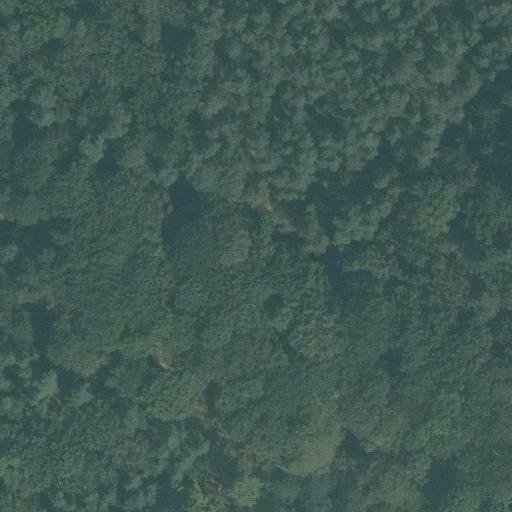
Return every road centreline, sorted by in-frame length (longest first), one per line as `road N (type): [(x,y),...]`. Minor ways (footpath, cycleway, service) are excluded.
road 1 (unknown): [(511,299),(0,74)]
road 2 (track): [(193,0),(350,354),(333,386),(335,406)]
road 3 (track): [(0,270),(335,406)]
road 4 (track): [(335,406),(511,478)]
